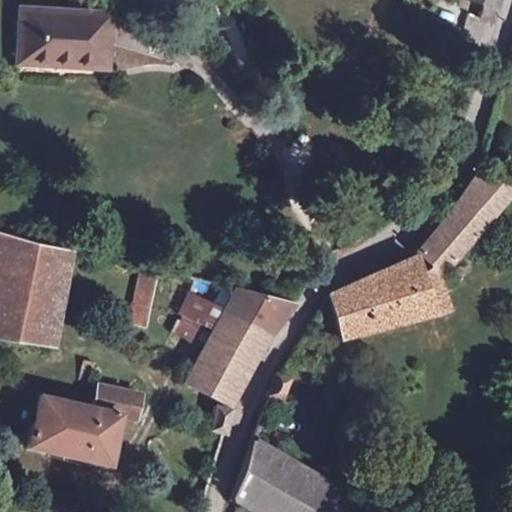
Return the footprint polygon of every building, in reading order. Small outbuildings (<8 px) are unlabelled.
[(478,0),(479,1),(498,10),(501,0),(478,0)] [(111,22),(27,16),(26,61),(72,65),(71,72),(107,73),(111,22)] [(426,276),(412,258),(332,301),(343,342),(447,314),(439,278),(511,194),(511,191),(475,177),(419,254),(434,271),(426,276)] [(0,340),(51,346),(70,254),(0,237),(0,340)] [(144,331),(158,274),(145,271),(130,327),(144,331)] [(224,313),(271,336),(295,305),(236,292),(224,313)] [(167,350),(196,365),(224,313),(194,297),(167,350)] [(224,313),(196,365),(186,382),(232,408),(263,348),(271,336),(224,313)] [(265,397),(283,403),(292,378),(274,372),(265,397)] [(94,412),(42,401),(32,452),(109,469),(121,421),(137,424),(143,398),(98,389),(94,412)] [(210,431),(223,434),(228,410),(215,407),(210,431)] [(250,511),(348,511),(353,503),(255,447),(237,505),(250,511)]
